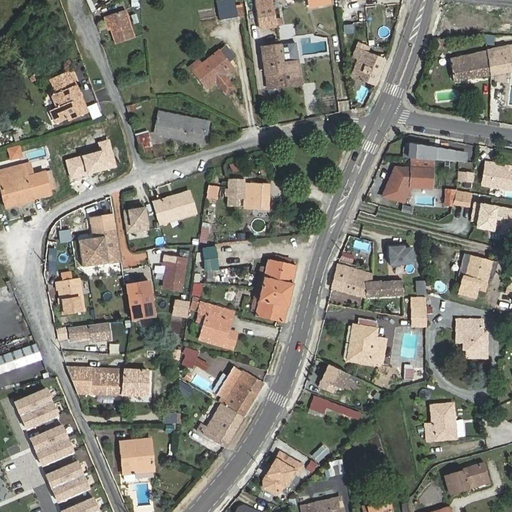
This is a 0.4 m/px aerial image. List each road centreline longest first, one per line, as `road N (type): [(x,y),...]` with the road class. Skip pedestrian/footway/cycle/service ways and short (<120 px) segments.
road 1 (tertiary): [(195,511),(241,456),(284,382),(323,248),(381,117)]
road 2 (residential): [(142,178),(43,220),(38,235),(37,274),(61,371),(122,511)]
road 3 (residential): [(381,117),(238,146),(142,178)]
road 4 (residential): [(142,178),(73,0)]
road 5 (residential): [(511,131),(381,117)]
road 6 (tertiary): [(381,117),(425,0)]
